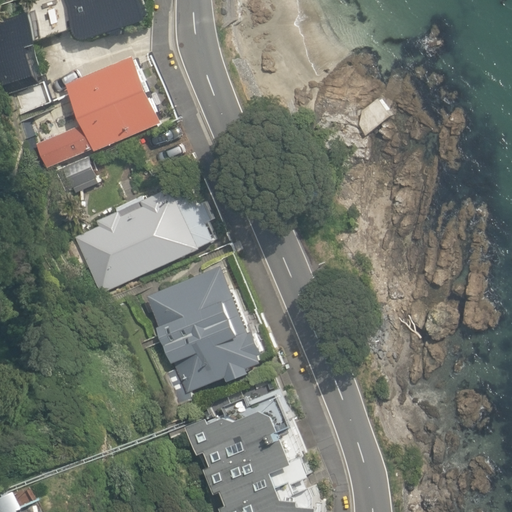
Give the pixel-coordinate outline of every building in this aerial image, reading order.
[(152,12),(108,28),(116,49),(150,37),(152,12)] [(42,142),(51,165),(99,145),(101,148),(168,120),(140,54),(73,82),(90,122),(42,142)] [(22,91),(28,111),(58,99),(51,80),(22,91)] [(363,122),(370,133),(395,114),(383,97),(367,109),(363,122)] [(78,192),(102,182),(100,177),(101,177),(92,155),(58,170),(66,191),(76,187),(78,192)] [(216,214),(207,195),(201,198),(193,180),(170,191),(166,183),(149,191),(147,187),(122,199),(124,204),(103,214),(106,219),(78,232),(81,238),(70,243),(81,265),(93,260),(107,290),(204,243),(203,242),(219,234),(211,216),(216,214)] [(168,373),(181,405),(200,397),(197,389),(233,374),(235,380),(258,370),(256,365),(271,359),(270,355),(281,351),(263,308),(253,313),(232,261),(153,294),(183,366),(168,373)] [(327,511),(329,501),(322,501),(323,489),(308,452),(312,451),(295,409),(299,409),(290,386),(256,399),(255,395),(231,404),(235,413),(219,419),(217,413),(193,423),(205,453),(213,449),(220,464),(214,466),(224,490),(230,488),(235,502),(227,505),(229,511),(327,511)] [(27,511),(24,504),(29,502),(21,485),(0,494),(0,498),(6,511),(10,510),(10,511),(27,511)]
